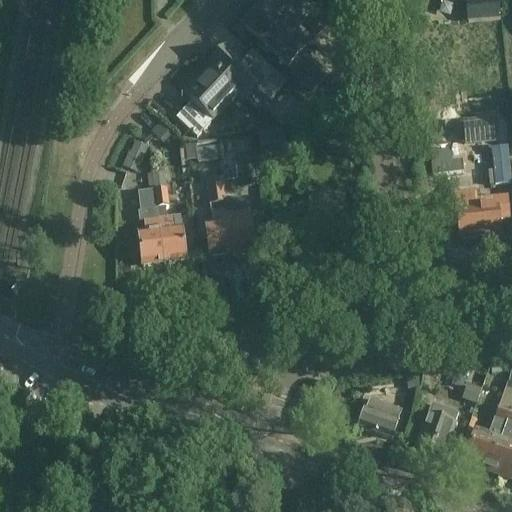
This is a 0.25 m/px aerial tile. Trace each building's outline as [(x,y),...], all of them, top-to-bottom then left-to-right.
[(310,47),(324,32),(320,0),(271,0),(244,30),(245,31),(245,30),(259,44),(257,46),(266,54),(268,52),(286,70),(287,71),(310,47)] [(497,0),(477,0),(464,2),(467,23),(499,20),(497,0)] [(326,30),(324,32),(310,47),(334,70),(350,53),(326,30)] [(334,70),(310,47),(287,71),(311,94),(334,70)] [(226,48),(209,67),(210,69),(237,94),(244,100),(253,92),(271,108),(289,88),(269,69),(259,79),(226,48)] [(210,69),(209,67),(210,69),(185,95),(195,105),(188,113),(186,111),(177,121),(197,140),(239,95),(244,101),(244,100),(237,94),(210,69)] [(463,89),(447,91),(449,103),(464,101),(463,89)] [(490,152),(507,150),(504,121),(487,123),(490,152)] [(282,131),(258,134),(260,149),(284,146),(282,131)] [(214,151),(199,152),(201,164),(215,163),(214,151)] [(256,165),(239,167),(237,167),(239,191),(258,189),(256,165)] [(158,215),(164,266),(186,263),(180,218),(166,219),(164,208),(168,207),(163,174),(153,176),(155,191),(157,212),(158,215)] [(153,176),(152,176),(147,177),(149,194),(138,195),(140,214),(143,214),(157,212),(155,191),(153,176)] [(229,242),(226,212),(222,181),(206,183),(210,215),(211,214),(213,226),(205,227),(209,261),(231,258),(229,242)] [(499,235),(498,221),(507,220),(505,201),(476,204),(471,204),(470,194),(456,195),(460,239),(483,236),(483,240),(498,239),(498,235),(499,235)] [(311,210),(309,211),(311,230),(347,226),(344,195),(310,199),(311,210)] [(240,211),(226,212),(229,242),(231,258),(253,255),(247,210),(240,211)] [(157,212),(143,214),(145,235),(137,236),(142,269),(164,266),(158,215),(157,212)] [(233,258),(207,263),(210,274),(235,269),(233,258)] [(418,379),(406,380),(407,390),(419,389),(418,379)] [(466,402),(475,406),(482,389),(472,385),(466,402)] [(369,401),(359,430),(391,442),(403,409),(398,407),(396,411),(369,401)] [(506,427),(511,412),(498,408),(493,423),(506,427)] [(441,410),(438,420),(455,426),(458,416),(441,410)] [(455,426),(438,420),(427,416),(415,450),(442,460),(455,426)] [(489,473),(500,443),(475,434),(465,465),(468,466),(468,469),(475,471),(477,469),(489,473)] [(511,447),(500,443),(489,473),(499,477),(499,480),(506,482),(508,480),(511,481),(511,479),(511,447)]
